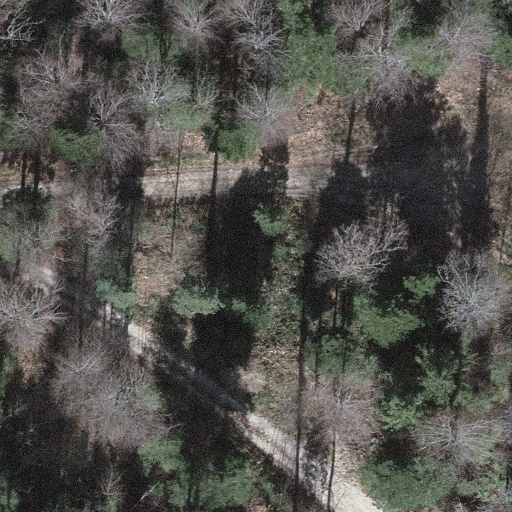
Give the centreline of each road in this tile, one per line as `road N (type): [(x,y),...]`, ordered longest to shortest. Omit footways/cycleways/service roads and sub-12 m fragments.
road 1 (track): [(0,199),(314,171),(511,127)]
road 2 (track): [(376,511),(356,487),(95,276),(0,216)]
